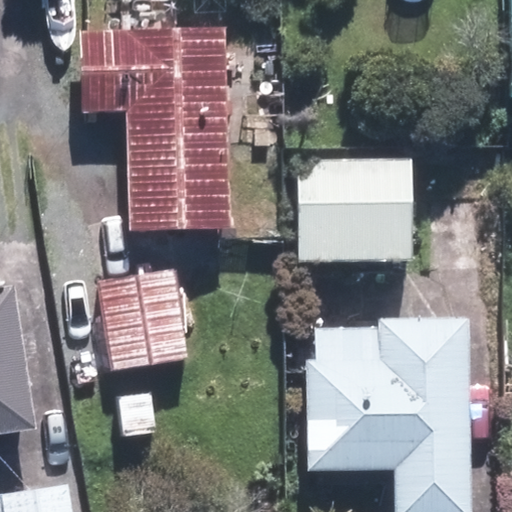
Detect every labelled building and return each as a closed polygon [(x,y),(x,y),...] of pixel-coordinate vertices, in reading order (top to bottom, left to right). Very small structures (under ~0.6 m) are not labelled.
[(237,223),(234,24),(90,27),(91,110),(134,109),(136,225),(237,223)] [(305,162),(307,256),(417,254),(416,160),(305,162)] [(183,268),(103,279),(115,367),(195,356),(183,268)] [(0,430),(43,424),(22,287),(0,290),(0,430)] [(477,511),(474,316),(387,317),(387,325),(315,327),(318,467),(401,465),(401,511),(477,511)] [(0,496),(0,511),(78,511),(73,484),(0,496)]
